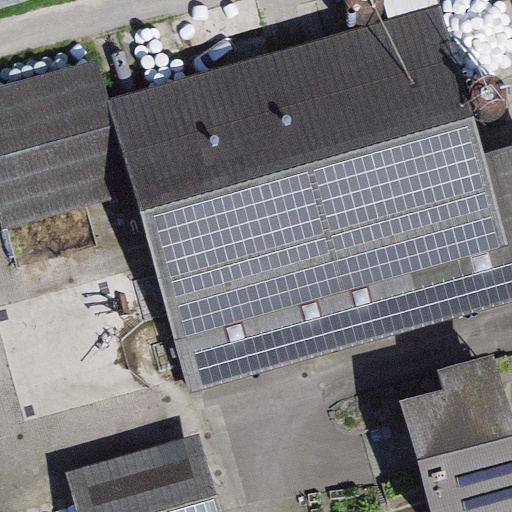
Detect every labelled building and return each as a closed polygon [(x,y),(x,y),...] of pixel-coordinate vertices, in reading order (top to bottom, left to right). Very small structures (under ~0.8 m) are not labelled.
[(442,0),(446,12),(495,0),(442,0)] [(497,239),(433,13),(117,101),(181,327),(497,239)] [(122,187),(90,67),(0,91),(0,191),(7,218),(122,187)] [(438,511),(483,511),(511,504),(511,438),(490,357),(445,370),(451,391),(408,403),(438,511)] [(212,511),(192,443),(74,477),(84,511),(212,511)]
